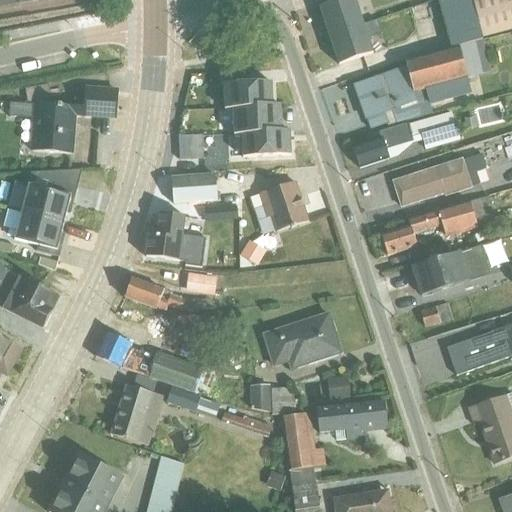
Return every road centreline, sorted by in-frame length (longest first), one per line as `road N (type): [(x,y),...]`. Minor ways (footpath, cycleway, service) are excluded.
road 1 (residential): [(446,511),(279,25),(256,9),(222,4),(154,9)]
road 2 (tertiary): [(0,472),(101,280),(128,206),(145,136),(154,32)]
road 3 (residential): [(0,56),(154,32)]
